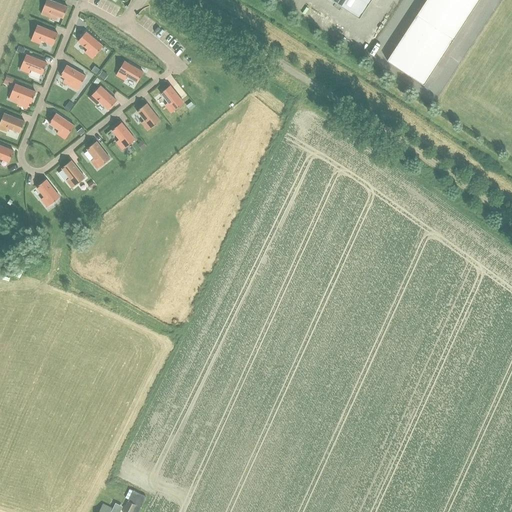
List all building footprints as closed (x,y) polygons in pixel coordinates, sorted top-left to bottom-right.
[(49,0),(46,0),(41,14),(50,18),(51,14),(63,18),(67,7),(49,0)] [(277,0),(364,57),(380,32),(359,18),(371,0),(277,0)] [(432,0),(426,0),(422,6),(441,18),(446,9),(432,0)] [(452,0),(432,0),(446,9),(452,0)] [(452,0),(446,9),(465,21),(471,12),(452,0)] [(472,0),(452,0),(471,12),(477,3),(472,0)] [(422,6),(416,15),(435,27),(441,18),(422,6)] [(446,9),(441,18),(459,30),(465,21),(446,9)] [(416,15),(410,24),(429,36),(435,27),(416,15)] [(441,18),(435,27),(453,39),(459,30),(441,18)] [(410,24),(404,33),(423,45),(429,36),(410,24)] [(37,25),(31,40),(40,44),(41,40),(53,45),(57,34),(37,25)] [(435,27),(429,36),(447,48),(453,39),(435,27)] [(85,32),(78,41),(87,49),(84,52),(92,59),(103,46),(85,32)] [(404,33),(398,42),(417,54),(423,45),(404,33)] [(429,36),(423,45),(441,57),(447,48),(429,36)] [(398,42),(392,51),(411,64),(417,54),(398,42)] [(423,45),(417,54),(435,67),(441,57),(423,45)] [(18,46),(16,52),(22,55),(25,48),(18,46)] [(392,51),(386,61),(405,73),(411,64),(392,51)] [(417,54),(411,64),(429,76),(435,67),(417,54)] [(26,55),(20,70),(29,73),(30,70),(42,74),(46,63),(26,55)] [(124,61),(116,75),(124,80),(126,77),(137,83),(143,72),(124,61)] [(411,64),(405,73),(423,85),(429,76),(411,64)] [(66,65),(60,76),(70,82),(68,85),(77,90),(85,76),(66,65)] [(94,66),(91,71),(96,75),(99,70),(94,66)] [(101,71),(98,76),(104,80),(107,75),(101,71)] [(6,76),(3,83),(10,86),(13,79),(6,76)] [(14,84),(9,99),(18,103),(19,99),(31,103),(35,92),(14,84)] [(100,86),(89,98),(96,105),(99,102),(108,110),(116,101),(100,86)] [(170,86),(160,93),(168,103),(164,105),(170,113),(183,103),(170,86)] [(69,102),(64,109),(69,112),(74,105),(69,102)] [(191,102),(186,106),(190,111),(195,107),(191,102)] [(146,104),(137,111),(144,121),(141,123),(147,131),(160,121),(146,104)] [(4,113),(0,122),(0,129),(7,132),(8,128),(20,133),(24,122),(4,113)] [(55,113),(49,123),(59,130),(56,134),(65,139),(74,126),(55,113)] [(121,123),(111,130),(119,140),(116,142),(122,150),(135,140),(121,123)] [(81,128),(76,132),(80,136),(85,132),(81,128)] [(142,141),(137,145),(141,150),(146,146),(142,141)] [(96,142),(86,149),(94,159),(91,161),(97,169),(110,159),(96,142)] [(0,145),(0,158),(9,162),(13,151),(0,145)] [(71,161),(61,168),(69,178),(65,180),(72,188),(84,178),(71,161)] [(46,180),(36,187),(44,197),(40,199),(46,207),(59,197),(46,180)] [(128,501),(122,511),(137,511),(145,497),(133,491),(128,501)]
